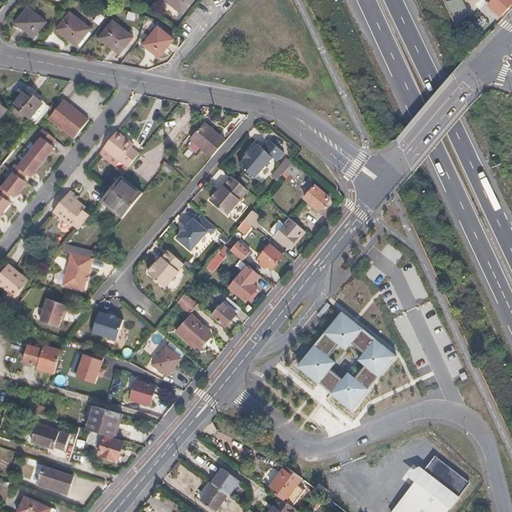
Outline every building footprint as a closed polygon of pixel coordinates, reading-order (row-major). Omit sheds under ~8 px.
[(193,0),(165,0),(183,13),(193,0)] [(511,0),(492,0),(488,5),(500,16),(511,2),(511,0)] [(34,38),(46,22),(28,7),(15,23),(34,38)] [(70,13),(56,30),(76,46),(90,29),(70,13)] [(119,54),(133,37),(113,21),(99,38),(119,54)] [(158,26),(143,44),(159,57),(174,39),(158,26)] [(29,119),(35,124),(48,108),(26,90),(13,106),(15,107),(25,116),(29,119)] [(87,121),(61,101),(48,119),(72,139),(87,121)] [(25,116),(15,107),(10,112),(21,121),(25,116)] [(190,140),(211,158),(225,142),(205,124),(190,140)] [(53,140),(42,130),(37,136),(40,139),(27,156),(17,167),(14,165),(10,171),(13,173),(2,187),(0,185),(0,215),(10,203),(6,200),(10,195),(14,198),(25,183),(21,180),(26,174),(30,178),(53,148),(49,145),(53,140)] [(132,146),(115,133),(102,149),(127,168),(137,155),(130,149),(132,146)] [(240,165),(254,178),(273,158),(278,162),(285,154),(271,141),(263,149),(259,144),(253,150),(252,149),(244,158),(246,159),(240,165)] [(300,169),(292,162),(282,175),(286,178),(289,174),(293,177),(300,169)] [(227,215),(249,191),(232,176),(218,191),(217,190),(210,199),(211,200),(210,201),(227,215)] [(101,200),(123,217),(141,194),(119,177),(108,191),(101,200)] [(315,186),(304,198),(319,211),(329,198),(315,186)] [(78,197),(69,190),(53,211),(56,214),(53,218),(58,222),(62,221),(65,220),(71,225),(77,230),(89,215),(83,210),(85,208),(79,203),(78,204),(75,201),(78,197)] [(259,216),(252,211),(245,220),(251,225),(255,229),(260,223),(255,220),(259,216)] [(181,231),(176,237),(190,251),(207,232),(210,235),(216,228),(201,215),(196,221),(193,218),(187,225),(186,224),(180,230),(181,231)] [(305,232),(290,219),(285,225),(279,220),(272,230),(272,233),(276,237),(275,237),(289,248),(298,236),(300,238),(305,232)] [(251,225),(245,220),(237,229),(243,235),(251,225)] [(237,242),(230,251),(242,261),(250,252),(237,242)] [(284,256),(269,244),(258,258),(261,261),(259,264),(263,267),(265,264),(272,270),(284,256)] [(212,272),(230,250),(224,245),(206,267),(212,272)] [(183,264),(167,250),(161,258),(162,258),(158,264),(156,262),(148,271),(149,272),(148,273),(165,288),(178,272),(177,271),(183,264)] [(71,253),(60,285),(81,292),(85,276),(87,276),(92,260),(71,253)] [(18,277),(20,275),(7,264),(0,272),(0,286),(13,297),(25,283),(18,277)] [(27,280),(20,275),(18,277),(25,283),(27,280)] [(239,294),(238,295),(246,302),(258,288),(252,283),(254,281),(252,279),(247,285),(242,281),(235,291),(239,294)] [(190,299),(184,294),(177,303),(183,308),(186,305),(190,299)] [(47,298),(39,321),(57,327),(60,319),(62,313),(64,314),(67,305),(47,298)] [(241,308),(228,298),(212,316),(225,327),(241,308)] [(198,305),(190,299),(186,305),(193,311),(198,305)] [(297,365),(320,387),(329,394),(351,412),(395,355),(341,310),(297,365)] [(98,312),(92,333),(116,341),(123,320),(114,317),(115,316),(108,314),(107,315),(98,312)] [(191,314),(175,332),(194,349),(196,346),(200,349),(212,336),(197,323),(199,320),(191,314)] [(55,373),(61,351),(45,347),(44,350),(38,348),(39,346),(29,344),(29,346),(28,345),(22,362),(39,366),(38,369),(55,373)] [(184,354),(175,346),(171,351),(180,358),(184,354)] [(180,358),(171,351),(165,347),(152,364),(167,376),(180,359),(180,358)] [(104,354),(91,349),(88,356),(83,355),(75,377),(94,384),(104,354)] [(467,378),(463,371),(456,374),(459,380),(467,378)] [(136,381),(130,400),(150,405),(155,386),(136,381)] [(25,412),(40,416),(42,408),(28,404),(25,412)] [(120,413),(94,406),(86,430),(113,437),(120,413)] [(36,425),(31,442),(53,449),(54,447),(64,450),(69,435),(36,425)] [(104,436),(98,455),(117,461),(123,442),(104,436)] [(452,511),(479,475),(449,446),(422,479),(394,511),(452,511)] [(268,489),(279,497),(286,502),(302,479),(285,466),(268,489)] [(44,467),(38,485),(67,494),(73,476),(44,467)] [(221,467),(211,482),(214,484),(229,495),(239,480),(221,467)] [(215,511),(229,495),(214,484),(201,502),(215,511)] [(25,497),(18,511),(49,511),(51,509),(25,497)] [(268,511),(295,511),(297,510),(286,502),(279,497),(268,511)]
